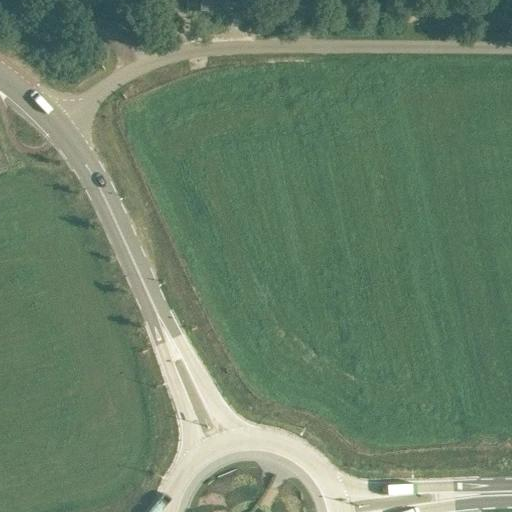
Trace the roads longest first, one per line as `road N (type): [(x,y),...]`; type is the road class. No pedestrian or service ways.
road 1 (unclassified): [(56,126),(106,84),(166,55),(216,47),(511,47)]
road 2 (unclassified): [(164,334),(106,204),(56,126)]
road 3 (primary): [(473,493),(419,486),(334,493)]
road 4 (unclassified): [(237,437),(164,334)]
road 5 (unclassified): [(164,334),(199,453)]
road 6 (primary): [(334,493),(295,448),(237,437)]
